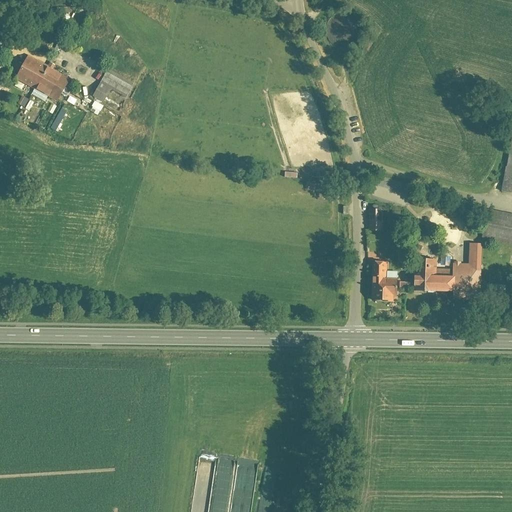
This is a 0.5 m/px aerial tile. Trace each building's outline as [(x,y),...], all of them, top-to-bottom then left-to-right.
[(328,26),(329,36),(333,43),(342,47),(352,45),(358,39),(360,30),(358,23),(351,16),(342,15),(334,18),(328,26)] [(36,55),(20,83),(62,107),(78,78),(36,55)] [(0,65),(0,90),(5,92),(10,67),(0,65)] [(112,70),(104,86),(131,101),(139,84),(112,70)] [(103,87),(96,99),(110,106),(116,95),(103,87)] [(373,174),(366,195),(402,207),(409,186),(373,174)] [(511,214),(495,211),(489,238),(511,242),(511,214)] [(435,290),(454,291),(454,299),(480,300),(482,243),(470,243),(469,265),(454,264),(454,270),(435,270),(436,260),(416,259),(414,290),(435,291),(435,290)] [(391,301),(391,299),(407,299),(407,280),(390,281),(390,265),(371,265),(372,301),(391,301)]
